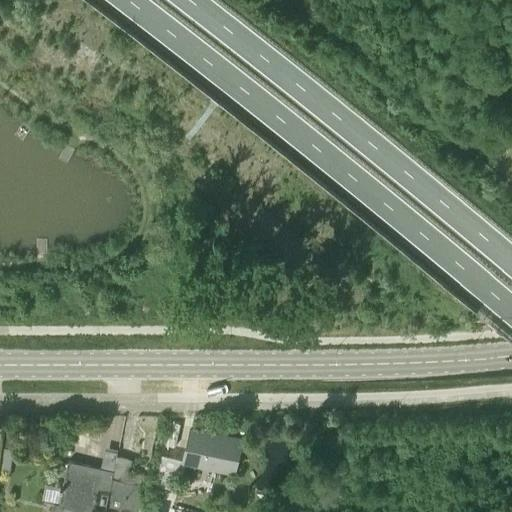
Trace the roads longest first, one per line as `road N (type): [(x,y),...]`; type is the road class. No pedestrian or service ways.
road 1 (tertiary): [(0,363),(316,365),(511,356)]
road 2 (trunk): [(121,0),(511,312)]
road 3 (trunk): [(511,260),(193,0)]
